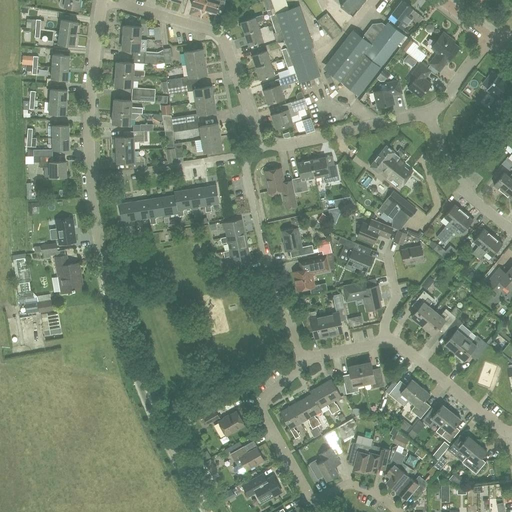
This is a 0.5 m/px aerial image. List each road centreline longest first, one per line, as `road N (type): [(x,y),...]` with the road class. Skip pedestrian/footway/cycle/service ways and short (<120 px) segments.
road 1 (residential): [(205,511),(129,359),(92,177)]
road 2 (residential): [(264,144),(215,32),(105,0)]
road 3 (residential): [(307,360),(267,264),(244,154)]
road 4 (residential): [(92,177),(102,0)]
road 5 (residential): [(313,504),(263,409),(307,360)]
road 6 (residential): [(264,144),(427,112)]
road 7 (residential): [(92,177),(244,154)]
road 8 (residential): [(511,430),(385,342)]
road 9 (residential): [(511,230),(471,198),(427,112)]
